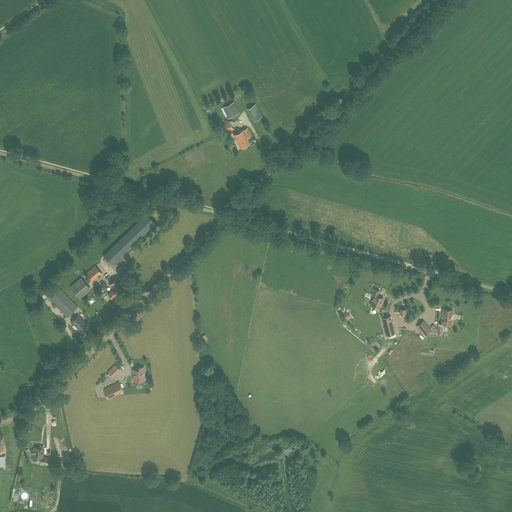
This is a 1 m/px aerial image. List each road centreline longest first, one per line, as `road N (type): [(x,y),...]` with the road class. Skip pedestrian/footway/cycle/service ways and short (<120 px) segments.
road 1 (unclassified): [(0,423),(44,400),(440,0)]
road 2 (track): [(227,216),(0,153)]
road 3 (track): [(430,270),(227,216)]
